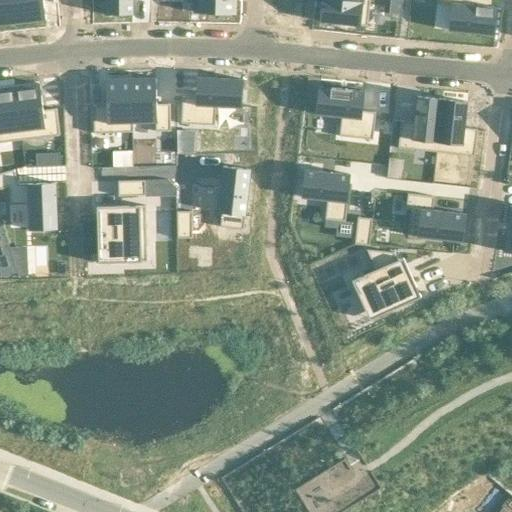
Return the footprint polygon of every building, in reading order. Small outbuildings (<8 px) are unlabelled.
[(18,0),(0,0),(0,24),(21,22),(18,0)] [(18,0),(21,22),(46,19),(43,0),(18,0)] [(105,0),(106,14),(133,14),(132,0),(105,0)] [(194,0),(194,12),(236,13),(236,0),(194,0)] [(340,0),(321,0),(319,20),(368,26),(370,3),(340,0)] [(437,0),(437,3),(451,4),(449,30),(495,35),(498,7),(464,4),(464,0),(437,0)] [(390,5),(389,13),(401,15),(402,7),(390,5)] [(156,77),(131,78),(132,122),(133,122),(156,121),(156,131),(171,130),(170,103),(157,104),(156,77)] [(183,96),(181,123),(215,125),(216,105),(242,106),(243,79),(197,77),(196,97),(183,96)] [(107,105),(93,105),(94,133),(134,131),(133,122),(132,122),(131,78),(106,79),(107,105)] [(40,83),(15,86),(22,140),(60,135),(57,108),(43,109),(40,83)] [(0,142),(22,140),(15,86),(0,88),(0,142)] [(319,86),(316,113),(342,116),(339,135),(373,139),(376,112),(363,111),(365,91),(319,86)] [(401,120),(398,147),(436,151),(442,98),(417,96),(414,122),(401,120)] [(442,98),(436,151),(475,156),(478,129),(464,127),(467,101),(442,98)] [(60,155),(37,156),(37,169),(61,168),(60,155)] [(223,166),(218,212),(222,212),(220,226),(244,229),(250,169),(223,166)] [(14,169),(0,173),(0,188),(9,186),(10,204),(29,203),(30,229),(57,228),(56,182),(19,183),(14,169)] [(304,169),(302,196),(327,199),(325,219),(346,221),(346,215),(351,174),(304,169)] [(168,179),(168,195),(176,195),(176,187),(168,179)] [(145,180),(118,180),(119,196),(146,195),(145,180)] [(408,193),(406,209),(411,209),(408,235),(463,241),(467,213),(433,210),(435,196),(408,193)] [(116,206),(97,206),(97,212),(99,262),(148,261),(146,205),(116,206)] [(192,210),(177,211),(177,238),(193,238),(192,210)] [(343,237),(341,249),(345,250),(357,244),(370,245),(373,218),(346,215),(346,221),(352,221),(350,238),(343,237)] [(17,276),(4,228),(0,228),(0,248),(3,258),(0,258),(0,274),(2,280),(17,276)] [(376,269),(352,280),(361,300),(370,319),(381,315),(421,296),(411,274),(403,257),(398,259),(394,252),(367,249),(376,269)] [(28,267),(16,267),(18,276),(28,275),(28,267)]
